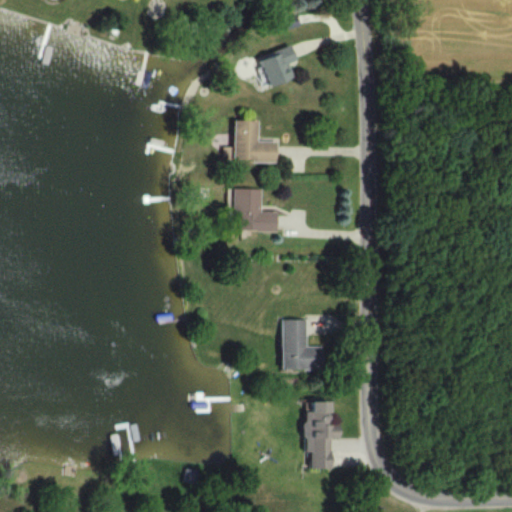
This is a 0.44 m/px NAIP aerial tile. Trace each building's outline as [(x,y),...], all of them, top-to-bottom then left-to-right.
[(287,79),(282,65),(290,62),(284,48),(252,60),(263,88),(287,79)] [(270,163),(270,143),(251,143),(252,122),(228,122),(227,162),(270,163)] [(271,213),(256,213),(257,190),(226,190),(225,232),(271,233),(271,213)] [(300,348),(300,321),(275,321),(275,371),(318,371),(318,348),(300,348)] [(324,440),(333,439),(333,425),(323,425),(323,403),(298,403),(299,454),(304,454),(304,470),(324,470),(324,440)]
